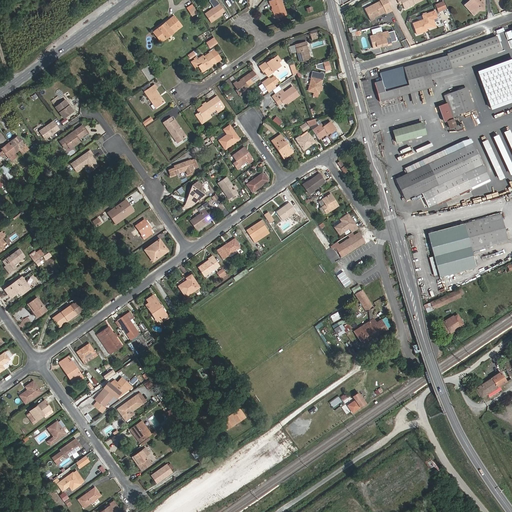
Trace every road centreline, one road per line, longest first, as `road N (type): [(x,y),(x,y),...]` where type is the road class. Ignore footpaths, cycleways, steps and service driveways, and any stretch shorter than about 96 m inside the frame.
road 1 (secondary): [(367,132),(450,410),(511,511)]
road 2 (track): [(403,339),(158,511)]
road 3 (residential): [(191,252),(37,361)]
road 4 (residential): [(511,15),(350,70)]
road 5 (residential): [(37,361),(136,497)]
road 6 (track): [(417,422),(281,511)]
road 7 (primary): [(128,0),(0,93)]
road 8 (residential): [(115,141),(191,252)]
road 9 (unclassified): [(486,511),(440,451),(421,404)]
road 10 (track): [(375,511),(367,480),(417,443),(417,422),(427,420)]
